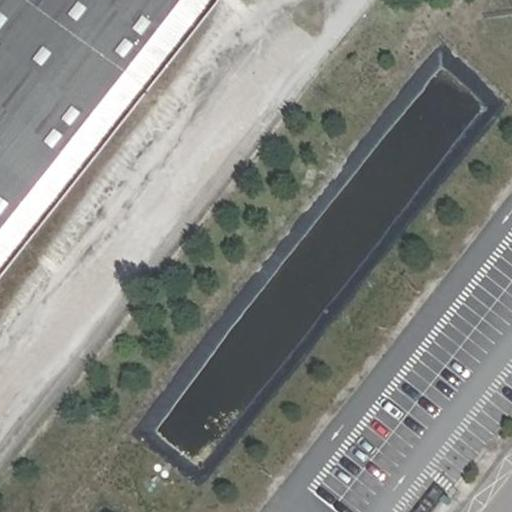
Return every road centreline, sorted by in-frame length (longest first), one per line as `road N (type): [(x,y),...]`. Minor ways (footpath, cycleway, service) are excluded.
road 1 (track): [(0,464),(361,0)]
road 2 (track): [(0,355),(287,0)]
